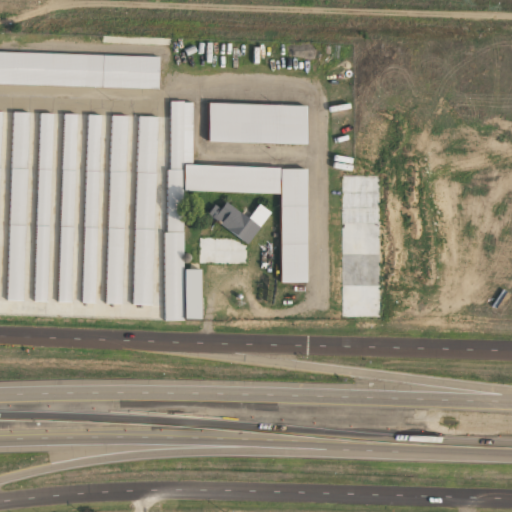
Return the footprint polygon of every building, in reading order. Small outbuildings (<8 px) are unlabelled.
[(0,84),(156,88),(157,56),(0,52),(0,84)] [(304,168),(190,167),(191,102),(166,102),(164,320),(180,320),(181,191),(278,192),(277,282),(303,282),(304,168)] [(304,105),(206,104),(205,142),(303,144),(304,105)] [(6,300),(22,300),(26,113),(10,112),(6,300)] [(50,114),(37,113),(33,301),(46,301),(50,114)] [(56,302),(69,302),(74,115),(61,114),(56,302)] [(80,303),(93,303),(98,115),(85,115),(80,303)] [(104,303),(120,304),(125,116),(109,115),(104,303)] [(131,304),(150,305),(155,117),(136,116),(131,304)] [(258,227),(250,221),(256,212),(255,211),(249,219),(223,202),(211,219),(246,243),(258,227)] [(198,270),(182,269),(181,319),(197,319),(198,270)]
